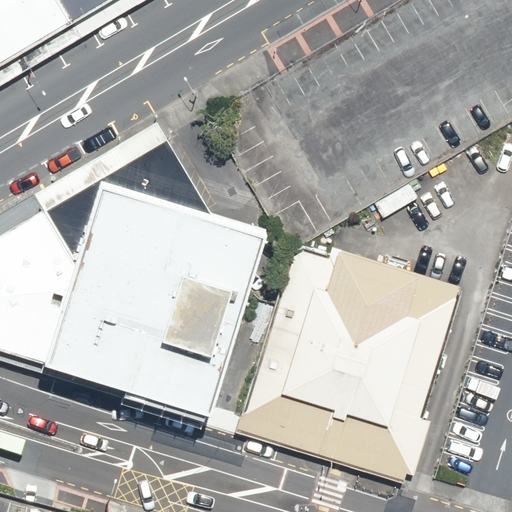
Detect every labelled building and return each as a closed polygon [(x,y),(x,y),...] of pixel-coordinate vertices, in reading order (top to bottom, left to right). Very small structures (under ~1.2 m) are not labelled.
[(0,0),(0,75),(73,32),(54,0),(0,0)] [(54,0),(73,32),(128,0),(54,0)] [(165,134),(99,173),(209,207),(165,134)] [(209,207),(99,173),(74,254),(43,354),(208,403),(264,223),(209,207)] [(99,173),(45,204),(74,254),(99,173)] [(0,341),(43,354),(74,254),(45,204),(0,229),(0,341)] [(233,426),(401,477),(404,467),(412,469),(428,415),(421,413),(422,411),(424,412),(427,405),(424,404),(459,287),(456,285),(457,280),(330,241),(326,253),(302,244),(292,250),(233,426)] [(56,511),(48,510),(28,504),(15,500),(0,496),(0,511),(56,511)]
